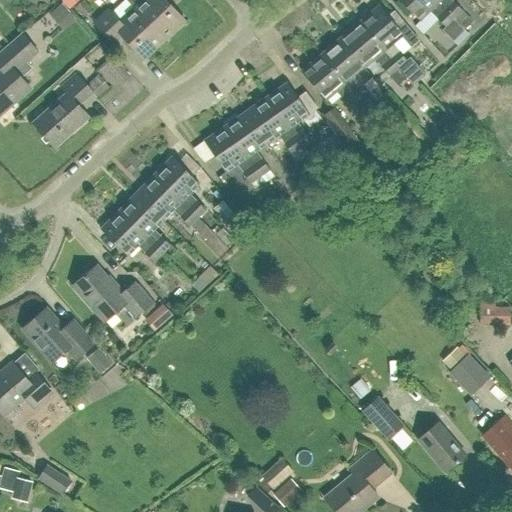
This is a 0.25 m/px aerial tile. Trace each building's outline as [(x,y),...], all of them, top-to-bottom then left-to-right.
[(68,0),(88,17),(96,8),(86,0),(68,0)] [(142,0),(133,9),(163,41),(183,22),(162,0),(142,0)] [(465,30),(454,19),(434,0),(399,0),(420,21),(430,11),(446,26),(442,30),(453,41),(465,30)] [(434,0),(454,19),(463,10),(452,0),(434,0)] [(61,3),(50,12),(56,19),(59,17),(64,23),(72,16),(61,3)] [(393,43),(403,34),(410,29),(402,19),(396,25),(379,5),(359,22),(405,78),(408,76),(413,83),(424,73),(411,57),(407,60),(393,43)] [(163,41),(133,9),(119,22),(108,10),(93,24),(112,45),(121,37),(142,60),(163,41)] [(340,38),(364,67),(375,58),(397,85),(405,78),(359,22),(340,38)] [(469,35),(465,30),(453,41),(458,46),(469,35)] [(0,115),(29,89),(20,80),(33,68),(28,62),(40,51),(23,33),(0,53),(0,68),(0,69),(0,115)] [(321,53),(369,111),(377,104),(362,85),(372,77),(364,67),(340,38),(321,53)] [(369,111),(321,53),(300,70),(325,100),(336,91),(359,119),(369,111)] [(78,108),(92,95),(94,93),(98,97),(110,87),(98,74),(93,79),(94,81),(86,88),(75,76),(61,89),(65,93),(32,124),(55,149),(88,118),(78,108)] [(266,98),(300,148),(303,145),(307,152),(315,146),(298,121),(308,115),(287,83),(266,98)] [(245,112),(267,144),(279,135),(292,153),(300,148),(266,98),(245,112)] [(362,145),(335,107),(323,116),(351,153),(362,145)] [(224,126),(258,176),(270,168),(258,150),(267,144),(245,112),(224,126)] [(447,114),(435,125),(450,141),(462,130),(447,114)] [(258,176),(224,126),(203,141),(225,172),(237,163),(250,182),(258,176)] [(306,156),(300,148),(292,153),(297,162),(306,156)] [(153,175),(206,228),(214,219),(205,210),(189,194),(199,184),(172,156),(153,175)] [(274,176),(269,169),(260,175),(265,183),(274,176)] [(206,228),(153,175),(135,193),(162,220),(172,210),(188,227),(191,225),(200,234),(206,228)] [(162,220),(135,193),(117,211),(160,254),(169,245),(153,229),(162,220)] [(237,237),(247,229),(223,200),(213,209),(237,237)] [(160,254),(117,211),(98,229),(125,256),(135,245),(152,262),(160,254)] [(222,228),(216,234),(226,245),(233,239),(222,228)] [(102,323),(111,316),(123,305),(134,317),(149,303),(133,284),(123,293),(114,283),(112,285),(94,265),(70,286),(102,323)] [(207,285),(199,277),(192,284),(199,292),(207,285)] [(480,301),(480,325),(510,325),(510,306),(497,306),(497,301),(480,301)] [(163,303),(145,320),(155,331),(173,314),(163,303)] [(44,309),(20,330),(49,364),(65,349),(74,359),(92,344),(73,322),(63,331),(44,309)] [(99,348),(87,358),(99,373),(112,363),(99,348)] [(491,376),(469,353),(448,373),(471,396),(491,376)] [(0,414),(1,415),(23,396),(32,407),(50,392),(32,372),(25,378),(10,361),(0,369),(0,414)] [(371,390),(361,378),(350,387),(360,399),(371,390)] [(405,425),(378,396),(361,411),(388,440),(405,425)] [(498,422),(481,436),(511,471),(511,426),(506,431),(498,422)] [(437,423),(417,440),(444,473),(465,456),(437,423)] [(352,474),(323,498),(334,511),(361,511),(380,497),(373,489),(393,473),(373,449),(348,470),(352,474)] [(281,458),(262,475),(274,489),(294,471),(281,458)] [(72,480),(47,463),(37,478),(62,494),(72,480)] [(4,467),(0,483),(0,488),(14,492),(12,498),(28,502),(33,481),(17,477),(19,471),(4,467)] [(266,497),(258,506),(264,511),(274,511),(278,508),(266,497)]
